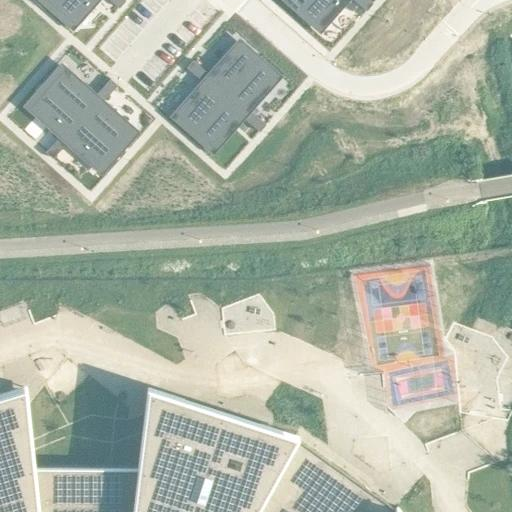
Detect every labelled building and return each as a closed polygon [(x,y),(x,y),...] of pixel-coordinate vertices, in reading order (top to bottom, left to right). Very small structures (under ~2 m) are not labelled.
[(60,0),(56,6),(76,24),(97,0),(60,0)] [(293,0),(303,9),(310,0),(293,0)] [(310,0),(303,9),(323,27),(346,0),(310,0)] [(374,2),(371,0),(361,0),(359,2),(367,9),(374,2)] [(209,73),(206,76),(227,94),(258,59),(237,41),(209,73)] [(187,66),(194,72),(201,65),(193,59),(187,66)] [(258,59),(227,94),(247,113),(250,109),(278,77),(258,59)] [(65,65),(47,86),(82,117),(100,97),(97,93),(65,65)] [(201,65),(194,72),(201,79),(203,80),(206,76),(209,73),(208,71),(201,65)] [(203,80),(175,112),(196,130),(227,94),(206,76),(203,80)] [(110,77),(104,85),(111,92),(118,84),(110,77)] [(98,92),(97,93),(100,97),(104,100),(105,98),(111,92),(104,85),(98,92)] [(47,86),(29,107),(60,134),(64,138),(82,117),(47,86)] [(227,94),(196,130),(216,148),(244,116),(247,113),(227,94)] [(100,97),(82,117),(117,148),(135,128),(104,100),(100,97)] [(252,123),(258,116),(252,110),(250,109),(247,113),(244,116),(245,117),(252,123)] [(258,116),(252,123),(260,130),(267,123),(258,116)] [(82,117),(64,138),(67,141),(99,169),(117,148),(82,117)] [(59,136),(53,142),(60,149),(66,142),(67,141),(64,138),(60,134),(59,136)] [(53,142),(46,150),(53,157),(60,149),(53,142)] [(0,511),(402,511),(397,505),(395,507),(295,436),(297,433),(296,433),(295,433),(272,425),(263,422),(183,396),(149,385),(145,413),(140,459),(139,466),(34,465),(34,464),(27,406),(25,384),(0,391),(0,511)]
